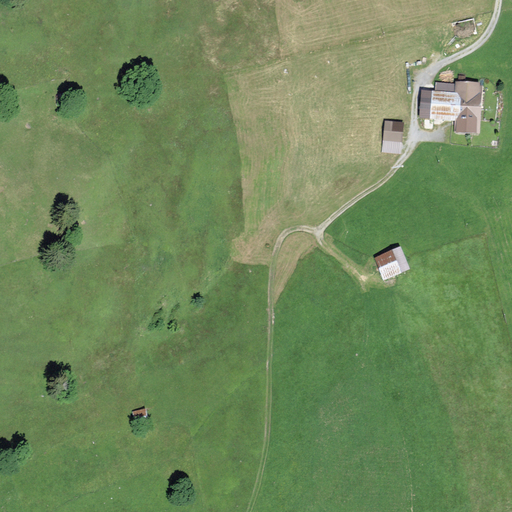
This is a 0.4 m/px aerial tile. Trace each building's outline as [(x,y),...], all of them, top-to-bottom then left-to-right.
[(473,17),(456,22),(460,36),(477,31),(473,17)] [(476,108),(477,88),(458,87),(457,98),(459,98),(458,107),(476,108)] [(459,98),(457,98),(424,94),(422,117),(458,119),(458,107),(459,98)] [(58,96),(58,105),(67,105),(67,95),(58,96)] [(474,132),(476,108),(458,107),(458,119),(462,119),(461,131),(474,132)] [(402,126),(387,124),(385,142),(400,143),(402,126)] [(400,249),(376,259),(385,280),(409,270),(400,249)] [(145,411),(134,413),(136,425),(147,424),(145,411)]
